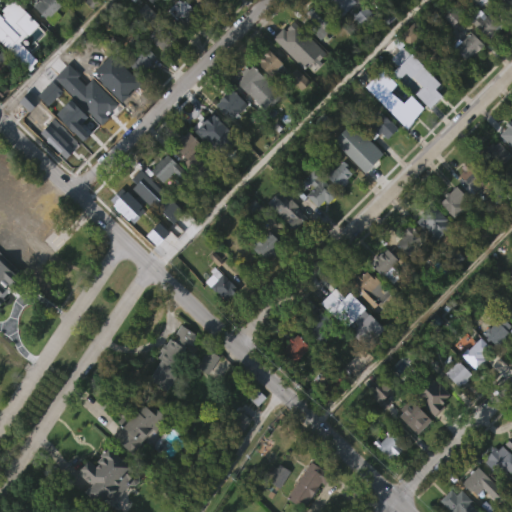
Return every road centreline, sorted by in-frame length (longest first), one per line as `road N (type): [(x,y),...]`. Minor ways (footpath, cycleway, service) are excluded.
road 1 (residential): [(239,350),(511,69)]
road 2 (tertiary): [(407,511),(152,267)]
road 3 (residential): [(74,193),(270,0)]
road 4 (residential): [(0,494),(152,267)]
road 5 (residential): [(121,238),(0,433)]
road 6 (tertiary): [(385,511),(511,384)]
road 7 (tertiary): [(121,238),(0,122)]
